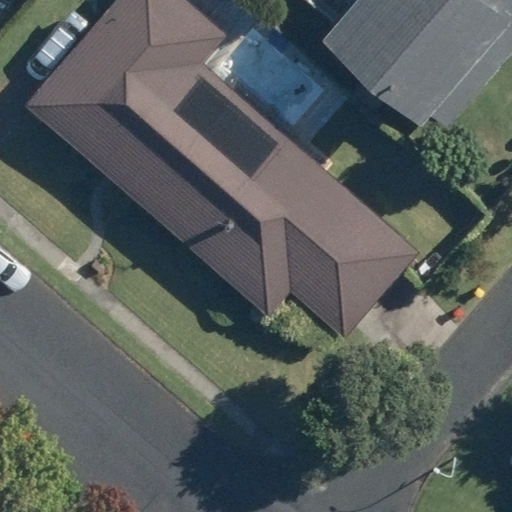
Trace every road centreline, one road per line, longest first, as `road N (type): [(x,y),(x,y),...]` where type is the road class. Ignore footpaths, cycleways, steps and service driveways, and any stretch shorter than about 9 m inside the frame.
road 1 (residential): [(347,511),(511,321)]
road 2 (residential): [(183,511),(0,350)]
